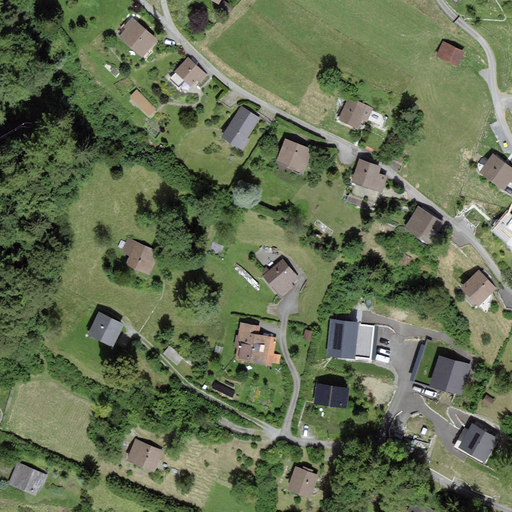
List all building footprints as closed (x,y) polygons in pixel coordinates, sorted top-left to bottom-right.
[(157,40),(132,18),(124,26),(126,28),(118,37),(141,57),(157,40)] [(445,43),(438,56),(460,67),(466,54),(445,43)] [(208,76),(188,58),(176,72),(191,85),(197,78),(202,83),(208,76)] [(155,109),(137,91),(131,97),(148,116),(155,109)] [(351,98),(340,121),(363,131),(373,108),(351,98)] [(259,119),(241,108),(221,138),(242,151),(249,139),(247,138),(259,119)] [(286,139),(277,163),(301,172),(310,149),(286,139)] [(481,170),(503,188),(511,176),(511,168),(494,154),(481,170)] [(380,167),(360,160),(354,180),(382,190),(386,177),(378,174),(380,167)] [(419,208),(407,226),(430,241),(442,223),(419,208)] [(511,215),(508,212),(494,229),(511,244),(511,215)] [(159,252),(128,239),(122,253),(130,257),(126,265),(149,275),(159,252)] [(284,260),(264,275),(280,297),(300,282),(284,260)] [(479,271),(462,286),(478,303),(494,288),(479,271)] [(98,312),(86,335),(111,348),(123,325),(98,312)] [(373,354),(376,328),(357,326),(357,323),(332,320),(329,354),(353,356),(354,354),(369,355),(369,353),(373,354)] [(258,335),(260,327),(241,323),(238,342),(241,343),(237,361),(270,368),(270,363),(275,364),(277,355),(273,354),(276,339),(258,335)] [(163,354),(179,360),(183,351),(167,344),(163,354)] [(468,365),(439,357),(432,383),(461,391),(468,365)] [(349,388),(317,383),(314,403),(346,408),(349,388)] [(484,403),(491,407),(496,399),(489,395),(484,403)] [(472,424),(460,446),(485,460),(497,438),(472,424)] [(138,441),(130,462),(158,472),(166,451),(138,441)] [(20,461),(9,482),(36,495),(47,474),(20,461)] [(300,465),(289,489),(312,499),(323,476),(300,465)]
